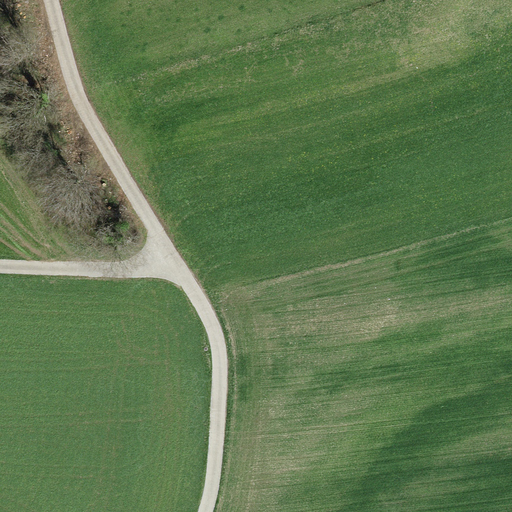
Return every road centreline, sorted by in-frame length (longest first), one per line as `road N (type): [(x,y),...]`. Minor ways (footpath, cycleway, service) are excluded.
road 1 (track): [(34,0),(80,118),(211,325),(219,364),(205,511)]
road 2 (track): [(0,264),(178,267)]
